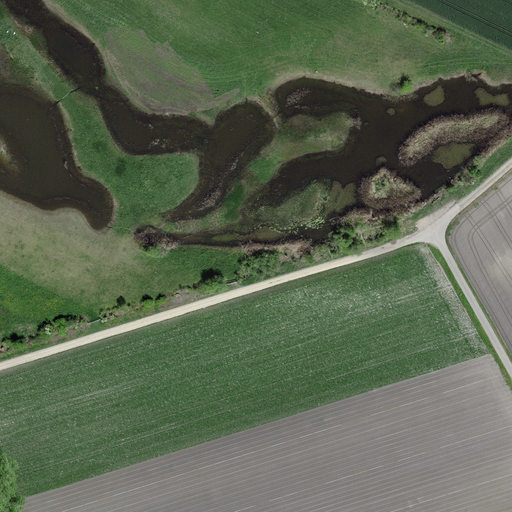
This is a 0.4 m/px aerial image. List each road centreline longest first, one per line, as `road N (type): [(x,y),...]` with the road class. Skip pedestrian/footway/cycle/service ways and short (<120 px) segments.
road 1 (track): [(0,363),(434,225)]
road 2 (track): [(511,368),(434,225)]
